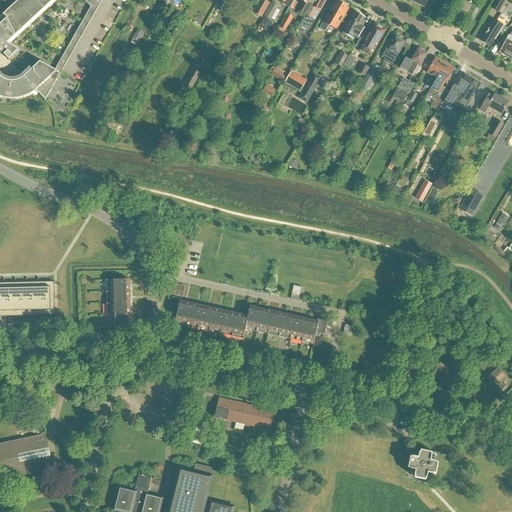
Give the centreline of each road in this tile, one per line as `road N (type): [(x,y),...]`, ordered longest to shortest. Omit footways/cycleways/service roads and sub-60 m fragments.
road 1 (residential): [(324,388),(336,339),(333,313),(164,275),(152,279)]
road 2 (unclassified): [(152,279),(112,221),(0,169)]
road 3 (residential): [(324,388),(511,430)]
road 4 (unclassified): [(83,511),(109,399),(161,352)]
road 5 (residential): [(161,352),(305,386)]
road 6 (residential): [(305,386),(279,511)]
